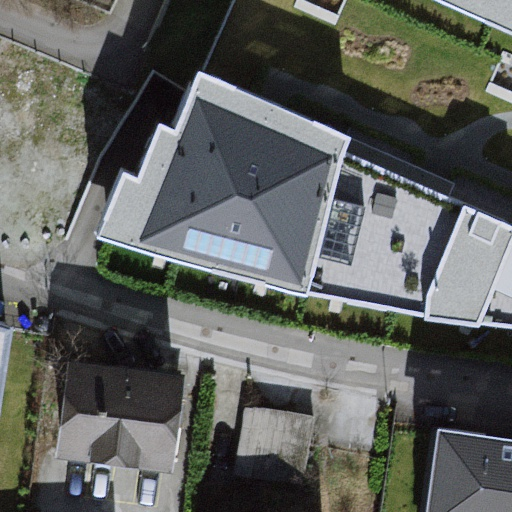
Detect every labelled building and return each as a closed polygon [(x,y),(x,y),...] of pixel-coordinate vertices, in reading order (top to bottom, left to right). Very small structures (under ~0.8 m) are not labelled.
[(511,0),(440,0),(511,31),(511,0)] [(301,113),(198,71),(191,90),(177,126),(157,122),(141,173),(122,172),(95,232),(308,293),(427,316),(511,326),(511,223),(343,152),(350,133),(301,113)] [(0,441),(26,319),(0,312),(0,441)] [(184,373),(62,360),(51,459),(173,472),(184,373)] [(311,418),(248,407),(236,477),(299,487),(311,418)] [(511,511),(511,428),(430,414),(413,511),(511,511)]
